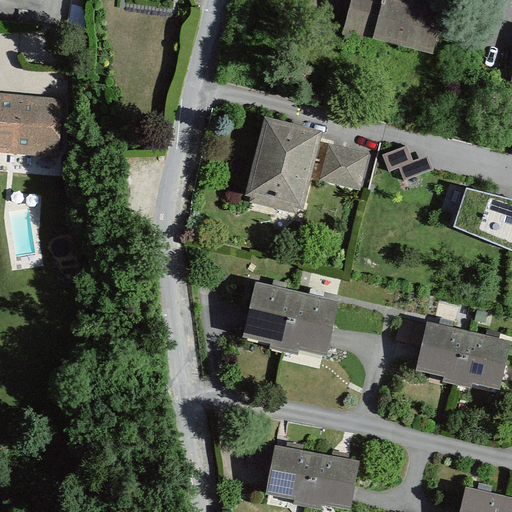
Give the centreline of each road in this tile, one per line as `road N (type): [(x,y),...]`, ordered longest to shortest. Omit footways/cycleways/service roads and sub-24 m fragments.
road 1 (residential): [(219,0),(169,213),(186,397)]
road 2 (unknown): [(202,62),(511,182)]
road 3 (residential): [(186,397),(511,462)]
